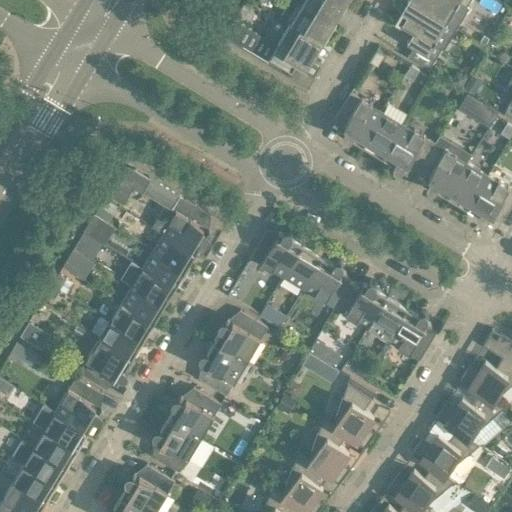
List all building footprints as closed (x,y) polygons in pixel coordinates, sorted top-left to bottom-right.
[(313,34),(326,42),(327,39),(323,36),(331,23),(333,20),(298,0),(289,0),(281,15),(291,21),(313,34)] [(331,23),(335,26),(337,23),(333,20),(342,5),(344,2),(340,0),(298,0),(333,20),(331,23)] [(457,28),(447,21),(412,0),(409,0),(397,20),(398,21),(399,20),(421,34),(409,55),(429,68),(442,46),(445,47),(457,28)] [(412,0),(447,21),(455,9),(462,13),(470,0),(412,0)] [(216,10),(207,25),(218,32),(227,17),(216,10)] [(236,18),(225,36),(250,51),(260,33),(236,18)] [(295,64),(313,34),(291,21),(271,54),(292,67),(288,74),(310,87),(310,86),(309,86),(315,76),(295,64)] [(378,49),(371,60),(379,64),(385,54),(378,49)] [(411,63),(405,75),(414,80),(421,69),(411,63)] [(475,91),(484,77),(474,71),(465,85),(475,91)] [(351,137),(353,136),(364,143),(383,110),(372,103),(373,102),(362,96),(351,90),(335,117),(336,118),(337,115),(347,121),(345,124),(347,125),(344,130),(343,131),(343,132),(343,133),(343,134),(343,135),(344,135),(344,136),(345,137),(346,138),(348,138),(350,138),(351,137)] [(468,91),(459,106),(469,112),(478,97),(468,91)] [(383,110),(364,143),(384,154),(403,122),(383,110)] [(510,137),(511,134),(511,124),(508,121),(501,131),(510,137)] [(426,135),(426,134),(415,128),(414,129),(403,122),(384,154),(395,161),(394,162),(394,163),(394,164),(394,165),(395,166),(395,167),(396,168),(397,169),(398,169),(400,169),(402,168),(403,167),(404,166),(407,161),(409,162),(411,160),(420,166),(419,168),(419,169),(436,141),(426,135)] [(473,153),(440,134),(436,141),(419,169),(420,169),(421,166),(431,172),(429,175),(431,176),(428,181),(428,182),(428,183),(427,184),(427,185),(428,186),(429,187),(429,188),(430,188),(432,189),(433,189),(435,189),(437,187),(448,193),(468,161),(473,153)] [(468,161),(448,193),(468,205),(487,173),(468,161)] [(134,184),(166,203),(172,207),(180,194),(180,193),(136,167),(135,166),(134,166),(132,166),(129,166),(127,167),(125,168),(125,169),(111,192),(124,200),(134,184)] [(499,179),(499,180),(487,173),(468,205),(479,212),(479,214),(479,215),(479,216),(479,217),(480,218),(480,219),(482,220),(483,220),(484,220),(485,220),(487,219),(488,218),(491,212),(493,213),(495,211),(504,216),(503,219),(504,219),(511,205),(511,186),(510,186),(499,179)] [(153,224),(164,231),(196,250),(203,238),(204,239),(206,239),(207,239),(209,238),(210,238),(210,237),(211,236),(211,235),(211,234),(211,233),(210,232),(210,231),(208,230),(203,227),(211,212),(180,194),(172,207),(166,203),(153,224)] [(109,207),(101,203),(95,213),(103,217),(109,207)] [(88,224),(104,233),(111,222),(103,217),(95,213),(88,224)] [(251,255),(255,257),(261,261),(272,268),(273,267),(284,273),(303,241),(292,234),(293,233),(293,232),(293,231),(293,230),(292,229),(292,228),(291,228),(290,227),(289,227),(287,227),(286,227),(285,228),(283,229),(280,235),(267,227),(251,255)] [(196,250),(164,231),(153,248),(186,267),(196,250)] [(303,241),(284,273),(303,285),(323,253),(303,241)] [(95,260),(82,252),(73,247),(63,265),(84,278),(95,260)] [(186,267),(153,248),(143,265),(175,285),(186,267)] [(335,258),(334,260),(323,253),(303,285),(314,292),(314,293),(325,300),(325,299),(335,306),(352,278),(339,270),(343,265),(343,264),(343,263),(343,262),(343,261),(343,260),(342,258),(340,258),(339,257),(338,257),(337,258),(335,258)] [(175,285),(143,265),(132,283),(164,302),(175,285)] [(67,278),(59,273),(53,283),(61,288),(67,278)] [(368,279),(367,280),(364,285),(352,278),(335,306),(346,312),(345,312),(356,319),(357,318),(368,324),(388,292),(376,285),(377,284),(377,283),(377,282),(377,281),(376,280),(376,279),(375,279),(375,278),(373,278),(371,277),(369,278),(369,279),(368,279)] [(46,294),(55,299),(61,288),(53,283),(46,294)] [(164,302),(132,283),(122,300),(154,320),(164,302)] [(388,292),(368,324),(388,336),(407,304),(388,292)] [(154,320),(122,300),(111,318),(143,337),(154,320)] [(266,303),(260,313),(269,318),(276,306),(268,301),(266,303)] [(419,310),(418,311),(407,304),(388,336),(399,343),(398,344),(409,351),(409,350),(420,357),(436,329),(424,321),(427,316),(428,315),(428,314),(428,313),(428,312),(427,311),(427,310),(425,309),(425,308),(423,308),(422,308),(420,309),(419,310)] [(220,326),(221,327),(214,338),(247,358),(261,336),(268,324),(240,307),(232,321),(226,318),(225,317),(224,317),(222,318),(220,318),(220,319),(219,320),(219,322),(218,322),(219,323),(219,324),(219,325),(220,326)] [(143,337),(111,318),(101,335),(133,355),(143,337)] [(30,320),(21,334),(35,342),(44,328),(30,320)] [(470,362),(460,379),(479,391),(493,399),(494,399),(511,381),(511,338),(492,326),(482,342),(502,354),(496,365),(485,358),(479,368),(470,362)] [(93,346),(79,369),(107,386),(115,372),(121,375),(122,375),(124,376),(125,375),(126,375),(127,374),(128,373),(128,372),(128,371),(129,370),(128,370),(128,369),(127,367),(126,366),(133,355),(101,335),(94,346),(93,346)] [(317,337),(311,348),(319,353),(325,342),(317,337)] [(201,358),(202,358),(207,362),(199,376),(227,392),(234,380),(234,381),(247,358),(214,338),(207,350),(207,349),(206,349),(204,349),(202,349),(201,350),(200,351),(200,352),(200,353),(200,354),(200,355),(200,356),(201,357),(201,358)] [(15,343),(11,351),(21,357),(28,346),(18,340),(15,343)] [(310,350),(303,363),(311,368),(319,356),(310,350)] [(371,365),(362,360),(356,371),(364,375),(371,365)] [(76,374),(69,386),(62,397),(63,398),(56,409),(88,429),(95,417),(97,418),(98,418),(100,418),(101,417),(102,416),(102,415),(103,415),(103,414),(103,413),(103,412),(103,411),(103,410),(102,410),(101,409),(101,408),(95,405),(104,391),(76,374)] [(364,446),(376,430),(367,423),(374,414),(364,407),(376,389),(350,374),(334,422),(334,423),(346,432),(346,433),(364,446)] [(9,391),(14,384),(0,375),(0,388),(1,386),(9,391)] [(292,379),(286,389),(296,395),(302,385),(292,379)] [(174,403),(175,404),(168,415),(201,435),(214,413),(221,401),(194,384),(185,399),(180,395),(179,395),(178,394),(176,394),(175,395),(174,395),(173,396),(173,397),(172,398),(172,399),(172,400),(172,401),(173,402),(173,403),(174,403)] [(277,403),(287,409),(294,397),(284,391),(277,403)] [(447,399),(436,415),(455,428),(456,427),(469,436),(470,436),(504,406),(494,399),(493,399),(479,391),(472,402),(462,395),(456,405),(447,399)] [(35,420),(46,427),(78,446),(88,429),(56,409),(46,403),(35,420)] [(155,435),(156,435),(161,439),(153,453),(180,469),(187,457),(188,458),(201,435),(168,415),(161,427),(159,426),(157,426),(155,427),(154,428),(153,430),(153,431),(153,432),(154,434),(155,435)] [(339,481),(350,466),(342,459),(349,450),(339,442),(346,433),(346,432),(334,423),(334,422),(324,415),(308,458),(321,468),(328,474),(339,481)] [(35,444),(67,463),(78,446),(46,427),(35,444)] [(423,435),(412,451),(431,464),(445,473),(445,472),(469,452),(477,461),(487,453),(479,444),(480,443),(470,436),(469,436),(456,427),(455,428),(448,438),(438,431),(432,441),(423,435)] [(497,442),(493,449),(503,455),(508,449),(497,442)] [(25,461),(57,481),(67,463),(35,444),(25,461)] [(308,458),(298,450),(283,492),(282,493),(295,502),(294,503),(302,509),(306,511),(315,511),(324,501),(316,495),(323,485),(321,484),(328,474),(321,468),(308,458)] [(493,455),(486,465),(495,471),(502,461),(493,455)] [(14,479),(46,498),(57,481),(25,461),(14,479)] [(127,481),(128,481),(121,493),(153,511),(154,511),(168,490),(175,478),(147,461),(139,476),(133,472),(132,472),(130,472),(129,472),(128,472),(127,473),(126,474),(126,475),(126,476),(126,477),(126,478),(126,479),(127,480),(127,481)] [(398,470),(387,486),(406,500),(406,499),(419,508),(420,508),(455,479),(445,472),(445,473),(431,464),(424,474),(414,467),(407,476),(398,470)] [(4,496),(29,511),(37,511),(46,498),(14,479),(4,496)] [(282,493),(283,492),(273,485),(261,511),(299,511),(302,509),(294,503),(295,502),(282,493)] [(199,487),(191,499),(205,508),(213,496),(199,487)] [(108,511),(153,511),(121,493),(114,504),(113,503),(111,503),(110,503),(108,504),(108,505),(107,506),(107,507),(106,508),(107,509),(107,510),(107,511),(108,511)] [(0,502),(0,511),(29,511),(4,496),(0,502)] [(373,505),(368,511),(425,511),(420,508),(419,508),(406,499),(406,500),(399,510),(389,502),(381,511),(373,505)]
